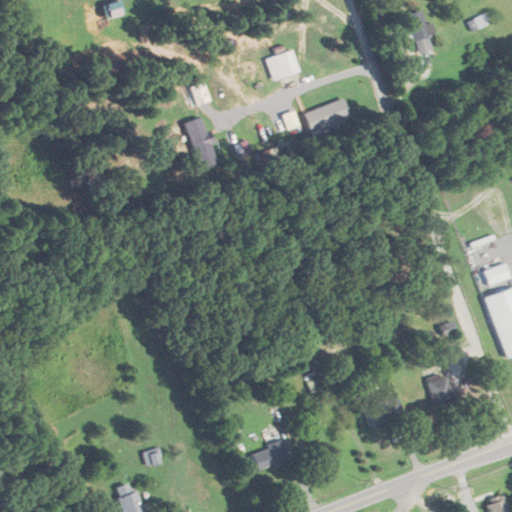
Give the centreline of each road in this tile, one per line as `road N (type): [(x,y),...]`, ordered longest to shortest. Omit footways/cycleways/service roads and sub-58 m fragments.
road 1 (residential): [(511,441),(353,0)]
road 2 (primary): [(324,511),(511,440)]
